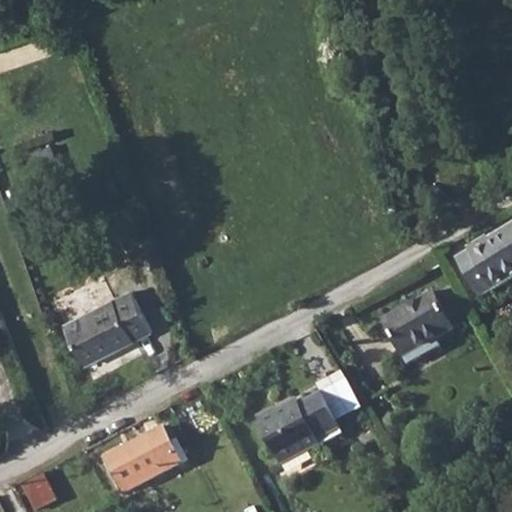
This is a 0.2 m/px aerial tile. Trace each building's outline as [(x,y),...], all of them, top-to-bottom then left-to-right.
[(31,152),(32,155),(39,172),(60,165),(53,145),(31,152)] [(511,227),(459,258),(482,296),(511,278),(511,227)] [(133,290),(103,305),(121,349),(154,332),(133,290)] [(435,291),(385,319),(403,353),(410,364),(442,346),(438,339),(456,329),(435,291)] [(121,349),(103,305),(65,324),(86,366),(121,349)] [(131,359),(126,348),(90,365),(95,375),(131,359)] [(317,439),(313,432),(336,421),(321,393),(299,404),(296,399),(276,408),(275,407),(257,415),(261,422),(257,424),(276,461),(278,460),(281,464),(319,443),(317,439)] [(164,427),(146,437),(165,473),(184,463),(172,441),(164,427)] [(165,473),(146,437),(106,458),(125,494),(165,473)] [(45,472),(22,483),(36,510),(58,498),(45,472)]
